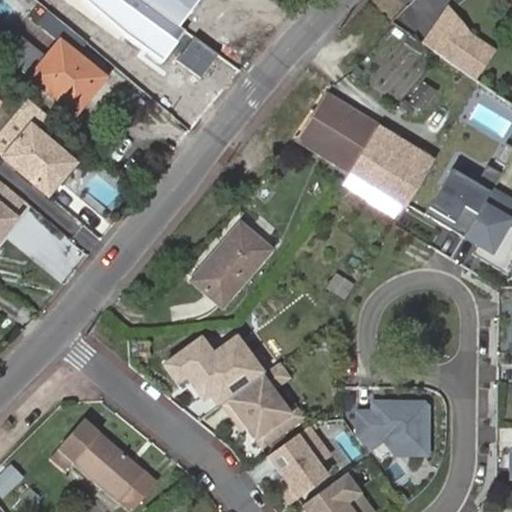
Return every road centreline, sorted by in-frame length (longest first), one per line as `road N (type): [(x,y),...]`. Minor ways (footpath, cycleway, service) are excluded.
road 1 (unknown): [(0,439),(384,0)]
road 2 (tertiary): [(333,0),(54,333)]
road 3 (residential): [(456,368),(473,339),(468,305),(444,281),(410,277),(380,295),(368,327),(391,371),(424,381)]
road 4 (residential): [(54,333),(222,472),(250,511)]
road 5 (residential): [(442,511),(459,482),(464,449),(465,393),(456,368)]
